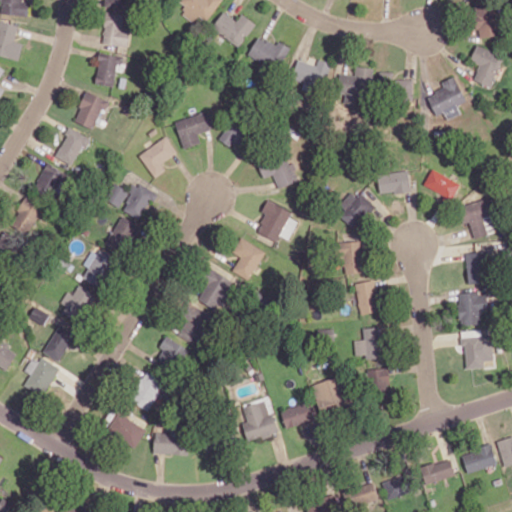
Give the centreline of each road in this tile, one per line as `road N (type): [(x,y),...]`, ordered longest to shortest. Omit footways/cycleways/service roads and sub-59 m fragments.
road 1 (residential): [(511,397),(265,479),(189,493),(102,476),(0,412)]
road 2 (residential): [(13,511),(215,196)]
road 3 (residential): [(0,171),(53,79),(69,0)]
road 4 (residential): [(415,246),(437,422)]
road 5 (residential): [(286,0),(341,28),(430,34)]
